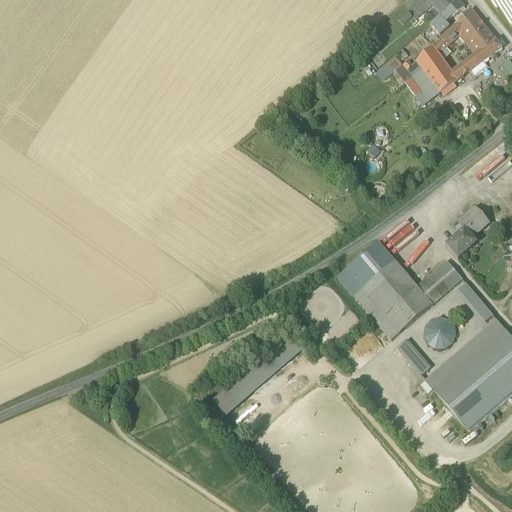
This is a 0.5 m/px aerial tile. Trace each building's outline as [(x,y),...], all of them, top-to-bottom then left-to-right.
[(408,0),(404,4),(409,11),(414,7),(413,7),(419,1),(418,0),(408,0)] [(431,3),(441,15),(449,8),(442,0),(420,0),(419,1),(413,7),(414,7),(419,14),(425,8),(431,3)] [(458,0),(442,0),(449,8),(441,15),(439,17),(440,18),(441,19),(445,15),(449,19),(454,15),(464,7),(458,0)] [(439,17),(441,15),(431,3),(425,8),(435,20),(439,17)] [(409,11),(414,18),(419,14),(414,7),(409,11)] [(470,9),(432,47),(438,54),(445,47),(450,42),(460,32),(466,41),(483,25),(470,9)] [(407,12),(398,20),(403,25),(412,18),(407,12)] [(449,27),(441,19),(440,18),(431,26),(440,35),(449,27)] [(469,59),(476,68),(483,62),(502,49),(495,41),(483,25),(466,41),(477,54),(469,59)] [(432,47),(415,64),(438,95),(457,81),(451,73),(442,61),(438,54),(432,47)] [(445,47),(438,54),(442,61),(451,52),(445,47)] [(403,50),(396,55),(402,62),(408,57),(403,50)] [(396,72),(403,66),(396,57),(386,65),(394,74),(396,72)] [(469,59),(463,64),(470,72),(471,71),(476,68),(469,59)] [(511,74),(511,64),(509,60),(500,67),(508,77),(511,74)] [(403,66),(408,71),(412,67),(407,62),(403,66)] [(483,62),(476,68),(471,71),(474,76),(487,67),(483,62)] [(407,71),(410,75),(422,91),(414,97),(422,107),(438,95),(415,64),(412,67),(408,71),(407,71)] [(463,64),(457,68),(463,77),(470,72),(463,64)] [(394,74),(386,65),(375,75),(382,83),(392,74),(394,74)] [(396,72),(400,77),(407,71),(403,66),(396,72)] [(457,68),(451,73),(457,81),(463,77),(457,68)] [(410,75),(407,71),(400,77),(402,81),(410,75)] [(400,77),(396,72),(394,74),(392,74),(401,87),(405,84),(402,81),(400,77)] [(405,84),(414,97),(422,91),(410,75),(402,81),(405,84)] [(380,153),(373,146),(366,152),(374,159),(380,153)] [(439,152),(443,157),(450,152),(446,147),(439,152)] [(455,229),(460,234),(464,231),(472,239),(488,225),(475,210),(458,225),(459,226),(455,229)] [(410,248),(422,238),(406,219),(395,228),(406,240),(404,241),(410,248)] [(477,245),(472,239),(464,231),(460,234),(445,247),(458,262),(477,245)] [(391,341),(432,307),(417,288),(378,243),(337,277),(391,341)] [(447,263),(417,288),(432,307),(462,281),(447,263)] [(458,291),(486,324),(493,318),(466,285),(458,291)] [(428,345),(435,350),(444,350),(451,345),(455,337),(453,328),(448,322),(439,320),(431,322),(425,329),(424,338),(428,345)] [(425,382),(434,393),(505,332),(496,322),(425,382)] [(511,394),(511,340),(505,332),(434,393),(467,433),(511,394)] [(213,402),(226,417),(302,352),(290,337),(213,402)] [(397,349),(421,378),(428,372),(404,343),(397,349)]
